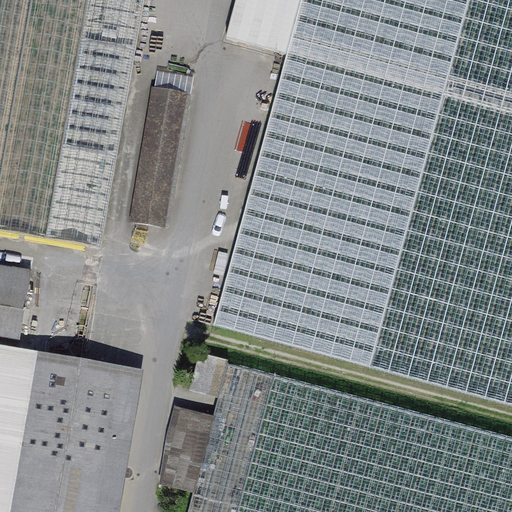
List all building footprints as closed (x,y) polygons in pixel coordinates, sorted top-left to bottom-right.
[(0,0),(0,227),(43,235),(84,0),(0,0)] [(511,0),(305,0),(215,338),(511,416),(511,0)] [(301,0),(240,0),(228,45),(286,60),(301,0)] [(175,226),(200,83),(151,74),(126,218),(175,226)] [(0,260),(0,333),(21,336),(32,265),(0,260)] [(0,339),(0,511),(11,511),(40,346),(0,339)] [(119,511),(145,364),(40,346),(11,511),(119,511)] [(511,511),(511,439),(275,377),(238,511),(511,511)]
